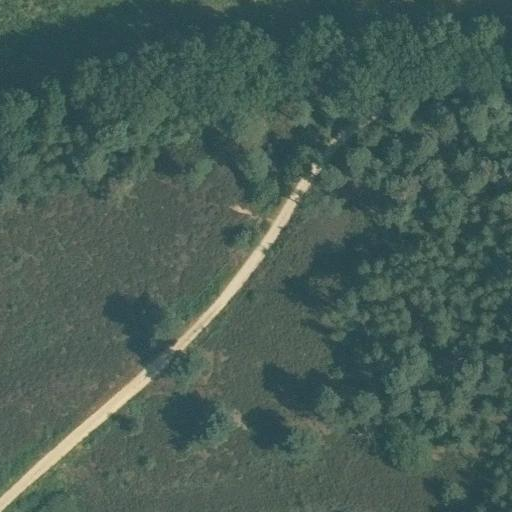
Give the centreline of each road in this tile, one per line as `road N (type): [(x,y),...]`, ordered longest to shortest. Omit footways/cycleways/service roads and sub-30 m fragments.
road 1 (track): [(0,508),(223,302),(360,123)]
road 2 (track): [(360,123),(413,93),(511,78)]
